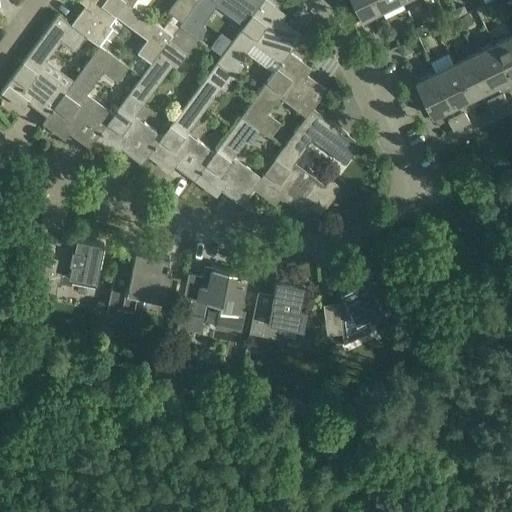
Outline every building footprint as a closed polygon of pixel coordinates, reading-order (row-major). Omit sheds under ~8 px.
[(131,4),(125,0),(87,0),(70,24),(85,35),(97,44),(117,17),(146,39),(136,52),(151,63),(168,40),(172,35),(131,4)] [(173,14),(163,28),(172,35),(179,25),(197,0),(125,0),(131,4),(133,0),(175,0),(168,10),(173,14)] [(216,5),(243,25),(261,0),(197,0),(179,25),(197,38),(205,27),(202,24),(216,5)] [(266,0),(261,0),(243,25),(216,61),(234,75),(242,65),(238,62),(253,42),(280,62),(289,52),(301,36),(273,15),(278,8),(266,0)] [(351,0),(361,19),(381,9),(376,0),(351,0)] [(376,0),(381,9),(399,0),(376,0)] [(467,12),(463,4),(452,9),(456,17),(467,12)] [(487,10),(485,4),(476,8),(477,10),(480,17),(486,14),(487,10)] [(433,18),(437,26),(447,21),(443,13),(433,18)] [(458,18),(462,28),(473,23),(468,13),(458,18)] [(85,35),(70,24),(57,14),(0,90),(0,91),(14,102),(19,96),(46,116),(66,88),(39,67),(60,38),(75,49),(85,35)] [(415,28),(418,35),(428,30),(425,23),(415,28)] [(179,25),(172,35),(168,40),(151,63),(109,119),(95,139),(109,149),(113,143),(141,164),(147,155),(161,135),(134,115),(172,63),(176,66),(186,53),(197,38),(179,25)] [(511,34),(493,44),(509,78),(511,76),(511,34)] [(395,39),(397,45),(405,41),(403,35),(395,39)] [(412,51),(407,41),(397,46),(402,56),(412,51)] [(493,44),(473,54),(500,107),(508,103),(503,92),(506,90),(502,82),(509,78),(493,44)] [(66,88),(46,116),(42,122),(56,133),(61,127),(89,147),(109,119),(82,99),(103,70),(117,80),(127,67),(98,45),(66,88)] [(280,62),(241,115),(260,129),(270,137),(281,123),(267,112),(279,96),(306,116),(312,108),(326,89),(298,68),(303,62),(289,52),(280,62)] [(473,54),(454,63),(471,97),(478,93),(483,102),(486,100),(491,111),(500,107),(473,54)] [(234,75),(216,61),(161,135),(147,155),(161,166),(166,159),(193,179),(214,151),(186,131),(220,86),(224,89),(234,75)] [(471,97),(454,63),(434,73),(461,126),(469,122),(464,111),(467,109),(463,101),(471,97)] [(461,126),(434,73),(415,82),(431,116),(439,112),(444,121),(447,119),(452,130),(461,126)] [(323,146),(346,163),(360,143),(312,108),(306,116),(261,177),(253,188),(266,198),(271,192),(303,215),(323,188),(333,195),(339,187),(329,179),(330,178),(329,178),(323,185),(303,170),(301,173),(291,165),(314,135),(324,143),(323,146)] [(260,129),(241,115),(214,151),(193,179),(208,190),(212,184),(241,205),(253,188),(261,177),(234,157),(246,140),(250,143),(260,129)] [(103,243),(76,238),(74,249),(61,246),(62,242),(61,242),(61,243),(38,238),(28,288),(55,294),(57,281),(71,284),(72,282),(95,287),(103,243)] [(169,257),(135,250),(130,273),(115,270),(107,305),(105,314),(119,317),(121,308),(134,310),(137,294),(161,299),(163,288),(168,289),(171,274),(165,272),(166,269),(167,269),(168,263),(168,262),(169,257)] [(215,327),(240,332),(245,309),(237,307),(245,272),(212,266),(211,270),(203,268),(202,275),(188,272),(176,327),(200,332),(206,300),(220,303),(215,327)] [(338,302),(322,304),(326,334),(342,332),(343,342),(370,329),(364,318),(369,316),(371,321),(385,314),(373,291),(364,273),(350,280),(353,285),(340,291),(344,300),(338,303),(338,302)] [(257,292),(249,332),(297,341),(300,328),(302,329),(303,327),(312,329),(315,313),(306,311),(306,309),(299,308),(304,285),(276,279),(270,306),(256,303),(258,293),(257,292)] [(41,312),(28,310),(25,326),(38,328),(41,312)]
